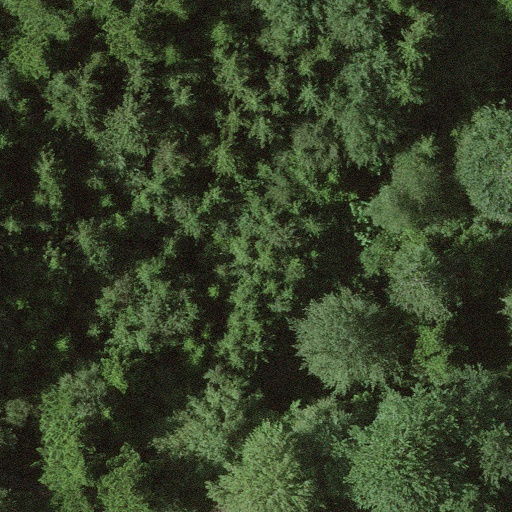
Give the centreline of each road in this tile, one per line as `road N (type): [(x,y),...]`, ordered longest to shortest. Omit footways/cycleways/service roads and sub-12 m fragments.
road 1 (unclassified): [(210,511),(395,458),(511,456)]
road 2 (track): [(0,486),(135,511)]
